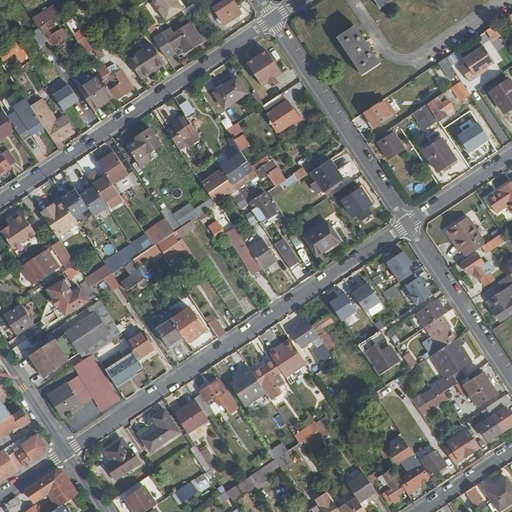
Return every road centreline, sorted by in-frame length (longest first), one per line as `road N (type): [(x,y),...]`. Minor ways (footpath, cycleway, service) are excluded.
road 1 (residential): [(65,452),(405,224)]
road 2 (residential): [(0,202),(272,17)]
road 3 (residential): [(272,17),(405,224)]
road 4 (residential): [(405,224),(511,382)]
road 5 (residential): [(405,224),(511,154)]
